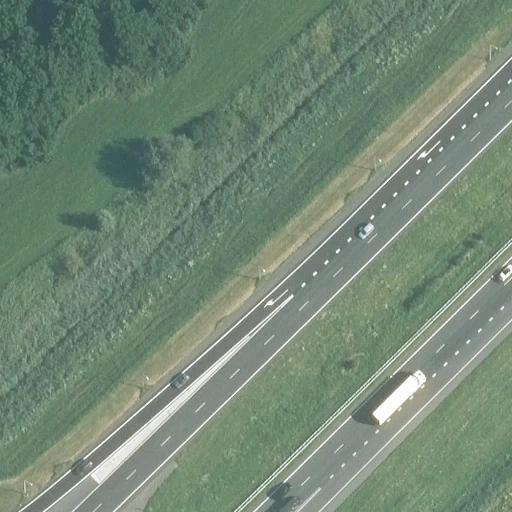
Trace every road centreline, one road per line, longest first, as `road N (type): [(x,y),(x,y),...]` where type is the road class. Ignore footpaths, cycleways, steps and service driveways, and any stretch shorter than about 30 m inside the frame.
road 1 (motorway): [(306,304),(187,379),(34,511)]
road 2 (motorway): [(306,304),(93,511)]
road 3 (motorway): [(511,99),(306,304)]
road 4 (motorway): [(312,475),(511,277)]
